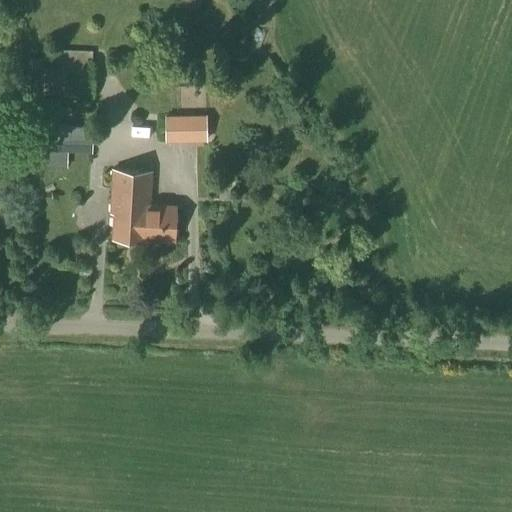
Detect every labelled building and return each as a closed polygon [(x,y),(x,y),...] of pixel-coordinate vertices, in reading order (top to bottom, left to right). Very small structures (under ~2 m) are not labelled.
[(92,61),(93,51),(54,49),(53,59),(21,57),(19,93),(94,97),(95,61),(92,61)] [(206,139),(206,113),(165,113),(165,139),(206,139)] [(91,153),(92,127),(44,125),(43,151),(91,153)] [(150,200),(152,171),(112,169),(110,213),(113,214),(111,239),(145,241),(145,240),(146,215),(137,214),(138,199),(150,200)] [(146,215),(145,240),(175,241),(177,205),(150,203),(152,171),(150,200),(138,199),(137,214),(146,215)]
